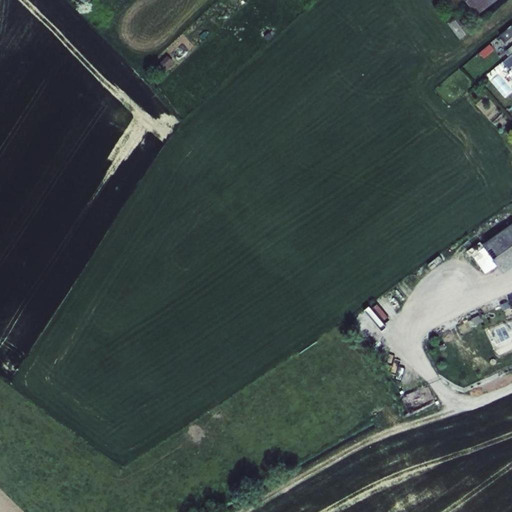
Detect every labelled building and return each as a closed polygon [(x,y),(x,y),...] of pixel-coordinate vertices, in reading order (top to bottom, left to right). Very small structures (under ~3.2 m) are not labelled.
[(464,0),(476,16),(497,0),(464,0)] [(456,17),(447,24),(459,40),(468,33),(456,17)] [(511,25),(497,38),(505,48),(510,44),(511,46),(504,52),(508,57),(511,53),(511,25)] [(492,78),(504,96),(511,90),(500,73),(492,78)] [(484,247),(473,255),(486,273),(497,266),(502,274),(511,266),(511,223),(482,245),(484,247)] [(392,290),(387,293),(401,314),(406,311),(392,290)]
